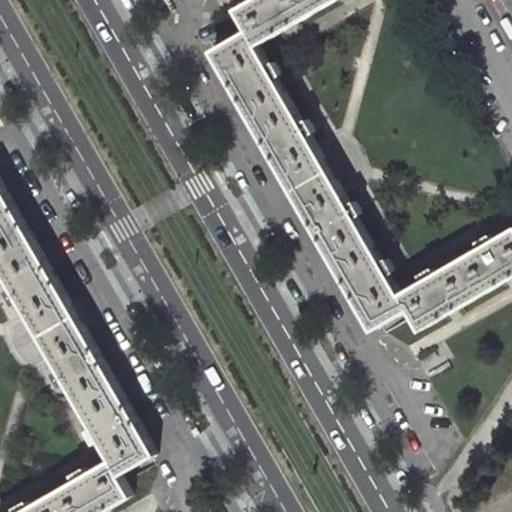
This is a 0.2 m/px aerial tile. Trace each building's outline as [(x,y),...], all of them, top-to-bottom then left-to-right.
[(252,0),(239,8),(251,28),(261,44),(297,22),(334,0),(252,0)] [(261,44),(251,28),(215,49),(296,189),(334,167),(313,134),(318,130),(311,118),(306,120),(279,76),(285,73),(278,60),(272,63),(261,44)] [(354,202),(334,167),(296,189),(377,329),(413,308),(404,292),(393,273),(398,270),(391,257),(387,259),(361,214),(365,212),(357,199),(354,202)] [(80,313),(0,174),(0,258),(16,286),(10,289),(18,302),(23,299),(28,309),(43,334),(80,313)] [(511,229),(497,238),(494,233),(481,240),(484,245),(440,271),(437,266),(423,273),(427,279),(404,292),(413,308),(425,329),(458,309),(506,281),(511,277),(511,229)] [(161,452),(80,313),(43,334),(63,368),(58,371),(65,384),(71,381),(97,426),(91,429),(99,442),(103,439),(115,458),(125,473),(161,452)] [(125,473),(115,458),(92,471),(88,466),(76,473),(79,478),(34,504),(31,498),(18,506),(22,511),(21,511),(105,511),(111,509),(136,494),(129,480),(125,473)]
